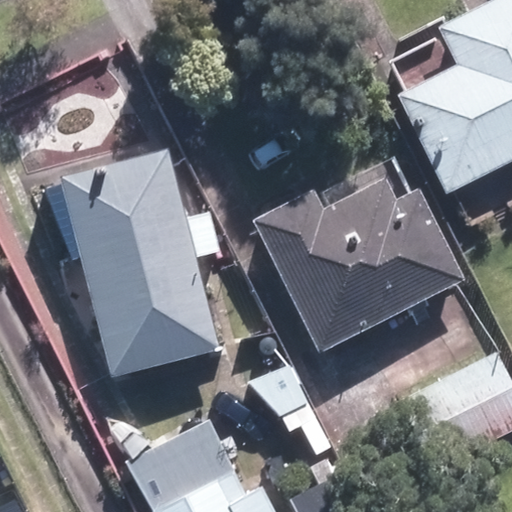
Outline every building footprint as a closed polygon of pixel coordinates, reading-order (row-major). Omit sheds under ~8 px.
[(511,163),(511,0),(492,0),(424,34),(444,73),(387,102),(438,201),(511,163)] [(215,350),(160,154),(51,184),(106,380),(215,350)] [(301,195),(241,225),(308,355),(455,280),(410,192),(387,204),(377,184),(312,217),(301,195)] [(511,427),(511,391),(493,354),(390,406),(423,472),(511,427)] [(303,409),(283,367),(245,385),(265,427),(303,409)] [(274,511),(260,485),(244,493),(207,423),(189,433),(119,469),(141,511),(274,511)]
